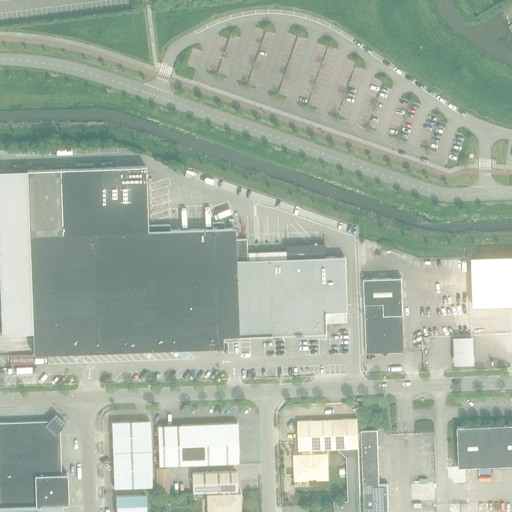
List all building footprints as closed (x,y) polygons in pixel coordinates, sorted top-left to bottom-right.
[(145,166),(0,170),(0,307),(1,322),(42,321),(43,343),(44,353),(222,347),(222,336),(238,336),(235,260),(236,260),(234,227),(224,228),(224,222),(212,222),(212,228),(170,230),(170,224),(147,225),(145,166)] [(511,254),(471,256),(473,306),(479,305),(479,306),(511,304),(511,254)] [(325,337),(324,311),(346,311),(344,256),(236,260),(235,260),(238,336),(271,335),(325,337)] [(385,352),(404,351),(402,289),(402,277),(364,279),(366,352),(385,352)] [(475,365),(475,337),(452,338),(453,366),(475,365)] [(65,424),(55,414),(49,420),(0,421),(0,511),(62,511),(62,504),(68,504),(67,473),(61,474),(59,430),(65,424)] [(324,449),(338,449),(358,448),(357,418),(297,420),(298,450),(300,450),(324,449)] [(114,488),(152,486),(149,420),(111,422),(114,488)] [(158,465),(163,465),(238,462),(238,453),(237,422),(186,424),(157,425),(158,465)] [(511,424),(457,426),(459,467),(511,464),(511,424)] [(364,511),(388,511),(387,483),(379,483),(377,434),(377,429),(361,430),(364,511)] [(360,511),(358,448),(338,449),(346,456),(348,500),(334,501),(334,511),(360,511)] [(300,450),(300,455),(294,455),(295,479),(308,479),(308,476),(325,475),(324,463),(327,463),(327,454),(324,454),(324,449),(300,450)] [(166,467),(154,468),(155,492),(167,492),(166,467)] [(213,491),(231,491),(237,490),(237,484),(237,477),(236,471),(192,472),(192,492),(213,491)] [(231,491),(213,491),(213,496),(206,495),(207,511),(240,511),(240,494),(231,495),(231,491)] [(116,511),(146,511),(146,494),(116,496),(116,511)]
